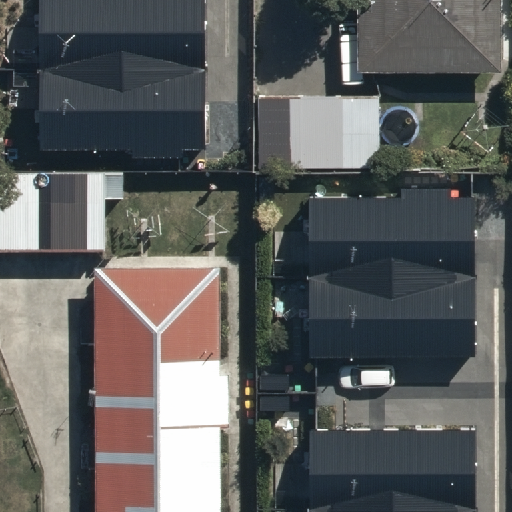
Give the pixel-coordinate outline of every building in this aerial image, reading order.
[(204,0),(43,0),(43,142),(204,142),(204,0)] [(357,0),(358,60),(497,60),(497,0),(357,0)] [(272,166),(384,164),(383,90),(271,92),(272,166)] [(0,172),(0,242),(103,243),(103,173),(0,172)] [(473,192),(312,192),(312,352),(473,353),(473,192)] [(220,511),(219,256),(99,257),(100,511),(220,511)] [(474,511),(475,425),(313,424),(312,511),(474,511)]
